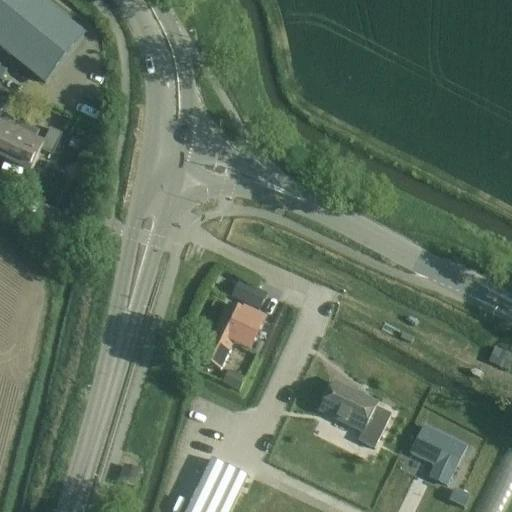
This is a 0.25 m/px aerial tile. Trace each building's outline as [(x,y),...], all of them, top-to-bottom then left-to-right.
[(0,0),(0,52),(43,88),(84,38),(36,0),(0,0)] [(0,107),(0,164),(4,166),(23,126),(1,115),(3,109),(0,107)] [(4,167),(0,175),(0,187),(15,194),(23,175),(29,178),(40,154),(52,159),(62,136),(49,130),(41,148),(35,145),(33,144),(37,136),(39,133),(24,126),(23,126),(4,166),(4,167)] [(45,208),(34,231),(48,238),(59,214),(45,208)] [(245,286),(238,300),(251,306),(258,292),(245,286)] [(229,307),(214,336),(220,339),(229,344),(233,345),(234,346),(243,350),(244,351),(250,353),(264,324),(257,321),(229,307)] [(214,336),(200,364),(220,373),(234,346),(233,345),(229,344),(220,339),(214,336)] [(239,394),(246,381),(229,372),(223,385),(239,394)] [(334,385),(319,415),(360,436),(356,444),(374,453),(391,419),(375,411),(378,407),(334,385)] [(424,430),(410,458),(436,470),(429,483),(447,491),(467,452),(424,430)] [(511,451),(506,449),(475,511),(503,511),(511,496),(511,451)] [(231,511),(246,481),(211,464),(187,511),(231,511)] [(133,492),(139,475),(125,470),(119,487),(133,492)] [(456,493),(449,505),(463,511),(465,511),(471,501),(456,493)]
